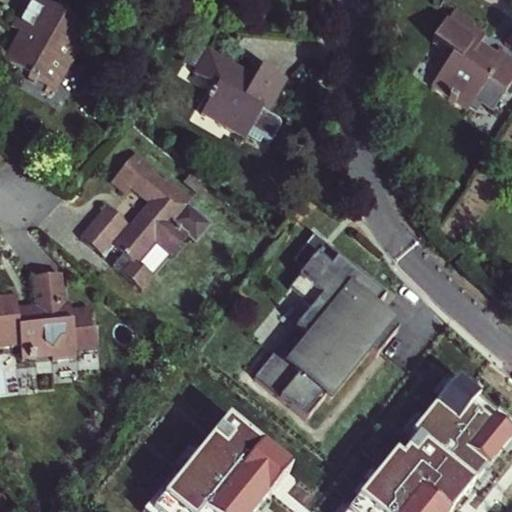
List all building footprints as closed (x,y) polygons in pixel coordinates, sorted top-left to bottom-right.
[(81,24),(39,0),(27,0),(11,27),(20,32),(25,34),(20,42),(16,40),(3,62),(52,91),(77,47),(70,43),(81,24)] [(501,96),(511,79),(511,64),(495,53),(491,59),(476,48),(482,40),(469,31),(472,27),(452,13),(429,48),(447,60),(427,91),(463,115),(483,84),(501,96)] [(20,32),(16,40),(20,42),(25,34),(20,32)] [(243,79),(204,56),(190,80),(213,93),(199,117),(223,131),(220,135),(241,147),(243,145),(256,153),(260,146),(268,151),(275,139),(274,130),(262,124),(282,89),(257,74),(251,84),(249,88),(241,83),(243,79)] [(251,84),(243,79),(241,83),(249,88),(251,84)] [(197,122),(220,135),(223,131),(199,117),(197,122)] [(154,245),(169,258),(188,236),(195,243),(208,226),(191,211),(189,213),(184,209),(188,204),(162,182),(161,184),(149,174),(151,172),(132,156),(109,184),(123,196),(128,190),(147,206),(127,230),(104,211),(79,241),(102,260),(111,250),(120,258),(111,269),(139,294),(152,279),(136,266),(154,245)] [(274,355),(253,380),(305,423),(324,400),(328,403),(369,353),(375,359),(398,331),(374,312),(384,300),(362,281),(360,283),(353,277),(321,249),(325,244),(313,235),(291,262),(302,271),(287,290),(310,309),(294,329),(307,340),(296,353),(304,359),(295,372),(274,355)] [(33,281),(36,310),(37,317),(19,319),(19,311),(0,313),(0,322),(0,325),(0,324),(0,350),(19,349),(21,364),(51,360),(51,365),(76,362),(75,355),(97,353),(95,334),(91,334),(89,316),(71,317),(70,313),(70,306),(65,306),(62,278),(33,281)] [(37,317),(36,310),(19,311),(19,319),(37,317)]
